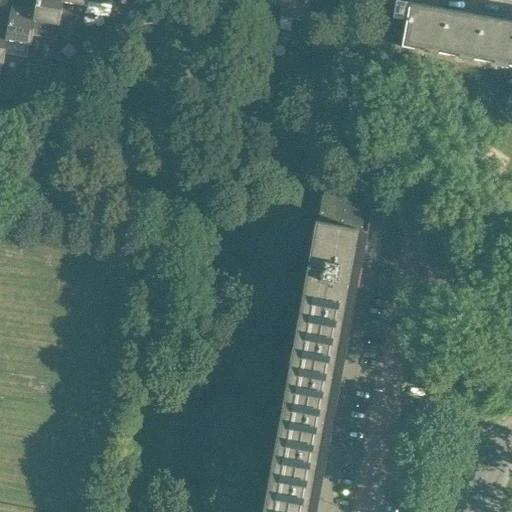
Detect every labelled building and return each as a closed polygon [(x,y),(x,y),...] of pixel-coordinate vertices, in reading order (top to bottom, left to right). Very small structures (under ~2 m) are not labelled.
[(11,16),(4,54),(5,54),(27,58),(31,36),(33,22),(37,0),(27,0),(28,2),(31,5),(31,9),(22,7),(12,5),(10,16),(11,16)] [(37,0),(33,22),(57,26),(59,13),(61,3),(61,0),(37,0)] [(246,0),(234,0),(234,2),(232,16),(247,18),(243,34),(247,34),(252,35),(252,36),(253,36),(254,26),(257,12),(259,2),(246,0)] [(280,17),(277,29),(290,31),(292,19),(305,21),(308,0),(282,0),(281,7),(279,17),(280,17)] [(511,22),(397,2),(395,14),(404,16),(402,27),(406,28),(402,48),(511,67),(511,22)] [(0,75),(2,65),(3,65),(5,54),(4,54),(11,16),(10,16),(1,15),(0,19),(0,21),(3,24),(3,28),(0,27),(0,75)] [(109,20),(107,29),(120,31),(121,22),(109,20)] [(278,30),(254,26),(253,36),(269,39),(276,40),(278,30)] [(83,31),(81,42),(94,44),(96,33),(83,31)] [(273,58),(296,62),(298,52),(275,48),(273,58)] [(282,62),(280,73),(294,75),(296,65),(282,62)] [(47,84),(50,69),(27,65),(25,80),(47,84)] [(316,511),(358,288),(374,202),(323,193),(264,511),(316,511)]
